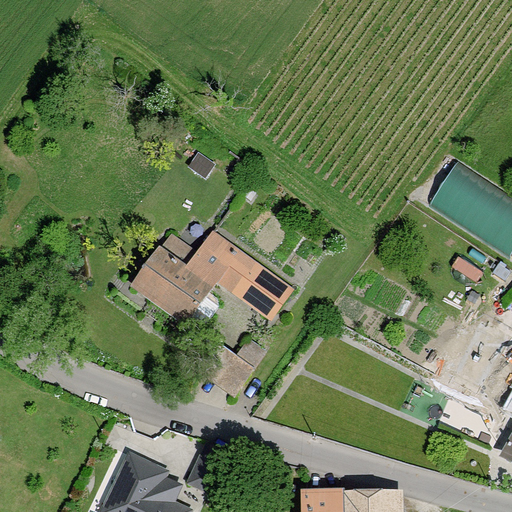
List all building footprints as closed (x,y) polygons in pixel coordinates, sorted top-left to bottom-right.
[(431,201),(511,251),(511,190),(459,158),(431,201)] [(291,293),(213,238),(198,258),(176,242),(166,256),(160,252),(134,288),(189,326),(221,281),(273,318),(291,293)] [(216,385),(234,397),(252,370),(217,347),(200,374),(216,385)] [(506,413),(511,400),(511,396),(479,380),(488,362),(460,348),(442,380),(506,413)] [(235,457),(209,446),(196,472),(222,483),(235,457)] [(147,511),(164,479),(166,474),(132,458),(106,511),(107,511),(147,511)] [(222,483),(196,472),(190,484),(216,497),(222,483)] [(172,483),(164,479),(147,511),(187,511),(173,505),(176,498),(172,483)] [(394,511),(394,495),(345,496),(345,511),(394,511)] [(345,511),(345,496),(308,496),(308,511),(345,511)]
